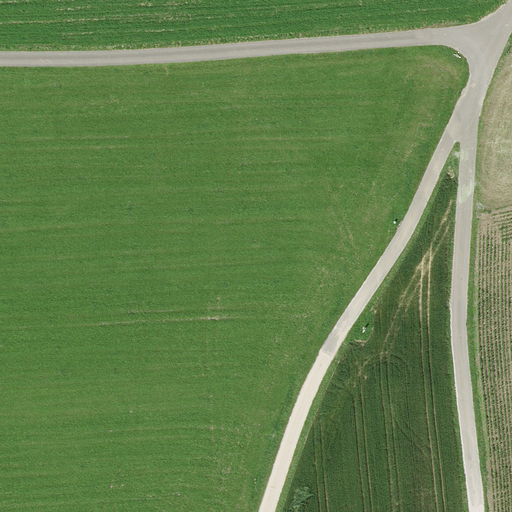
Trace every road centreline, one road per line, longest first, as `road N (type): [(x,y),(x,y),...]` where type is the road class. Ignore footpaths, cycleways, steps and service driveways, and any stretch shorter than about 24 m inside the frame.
road 1 (track): [(498,34),(0,57)]
road 2 (track): [(473,99),(303,391),(264,511)]
road 3 (track): [(473,99),(458,336),(475,511)]
